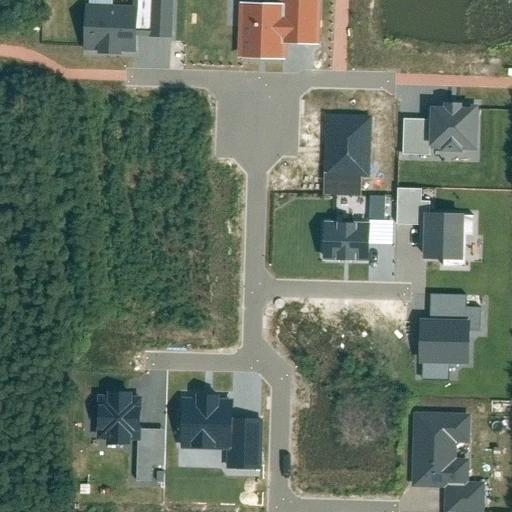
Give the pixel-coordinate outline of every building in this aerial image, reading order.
[(135,0),(135,7),(87,4),(85,52),(137,55),(138,33),(177,36),(179,0),(135,0)] [(282,0),(282,2),(239,0),(237,60),(286,62),(286,42),(320,44),(321,0),(282,0)] [(434,120),(404,119),(403,154),(476,156),(477,105),(434,104),(434,120)] [(375,115),(327,112),(323,192),(363,194),(364,175),(371,175),(375,115)] [(423,190),(400,189),(399,225),(426,226),(425,258),(464,259),(465,213),(423,212),(423,190)] [(370,224),(322,222),(321,261),(370,263),(371,242),(394,243),(395,219),(371,218),(370,224)] [(429,319),(419,318),(417,378),(452,379),(452,363),(475,364),(477,307),(464,307),(465,297),(430,295),(429,319)] [(234,392),(182,390),(180,445),(230,447),(229,470),(261,471),(263,420),(233,419),(234,392)] [(145,396),(98,394),(97,443),(139,444),(138,481),(152,481),(152,464),(165,464),(166,428),(144,427),(145,396)] [(472,413),(415,412),(413,485),(446,486),(446,510),(484,511),(485,483),(472,483),(473,459),(459,458),(459,442),(471,443),(472,413)]
